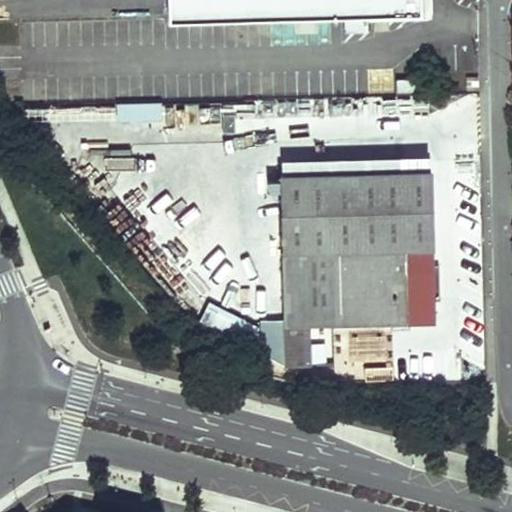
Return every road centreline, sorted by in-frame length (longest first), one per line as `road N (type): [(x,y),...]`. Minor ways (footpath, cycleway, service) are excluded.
road 1 (secondary): [(511,509),(26,379)]
road 2 (secondary): [(14,428),(349,511)]
road 3 (residential): [(498,0),(511,335)]
